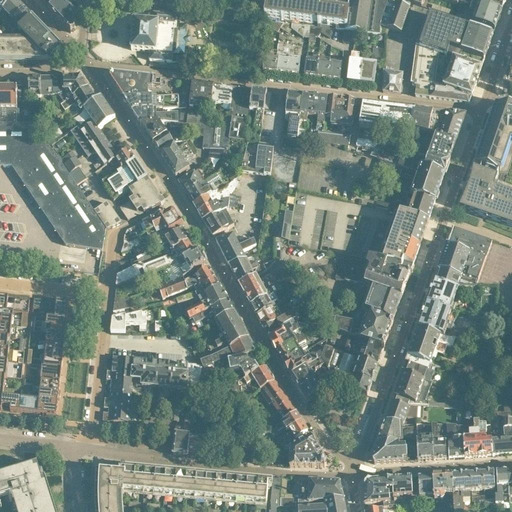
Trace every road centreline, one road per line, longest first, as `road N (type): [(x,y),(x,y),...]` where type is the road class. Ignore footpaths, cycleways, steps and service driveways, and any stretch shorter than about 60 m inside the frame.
road 1 (residential): [(480,110),(89,65)]
road 2 (residential): [(356,464),(480,110)]
road 3 (unclassified): [(180,203),(312,427),(356,464)]
road 4 (unclassified): [(180,203),(116,232),(90,449)]
road 5 (unclassified): [(89,65),(180,203)]
road 6 (residential): [(511,463),(353,474)]
road 7 (unclassified): [(143,0),(254,8),(261,0)]
